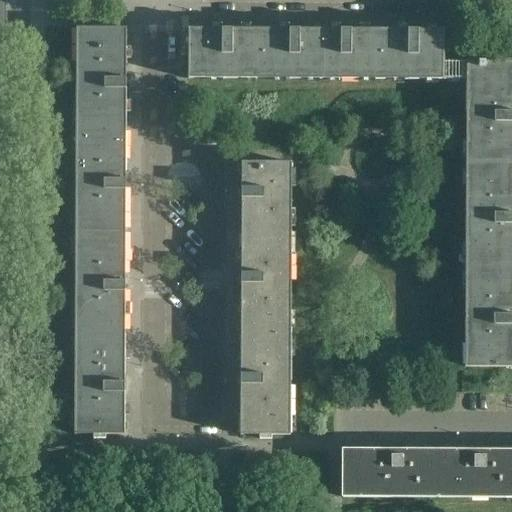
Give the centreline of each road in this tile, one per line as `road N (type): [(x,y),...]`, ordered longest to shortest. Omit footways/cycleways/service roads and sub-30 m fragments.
road 1 (residential): [(212,419),(152,419),(154,152)]
road 2 (residential): [(212,419),(213,169),(194,152),(154,152)]
road 3 (residential): [(511,421),(347,420)]
road 4 (residential): [(154,152),(155,0)]
